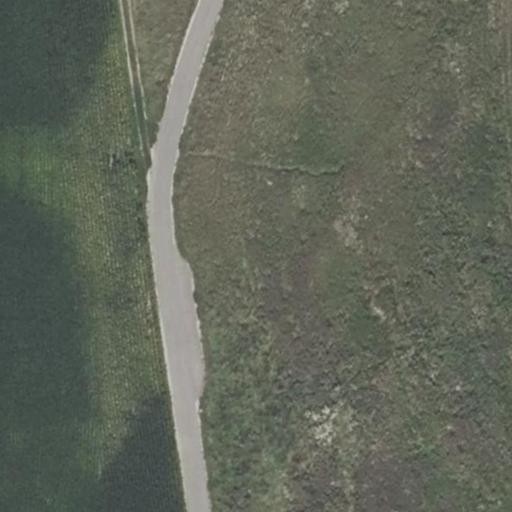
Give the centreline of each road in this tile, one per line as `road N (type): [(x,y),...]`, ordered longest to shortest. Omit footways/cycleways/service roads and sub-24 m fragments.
road 1 (unclassified): [(204,0),(182,51),(166,136),(203,511)]
road 2 (track): [(172,237),(144,126),(126,0)]
